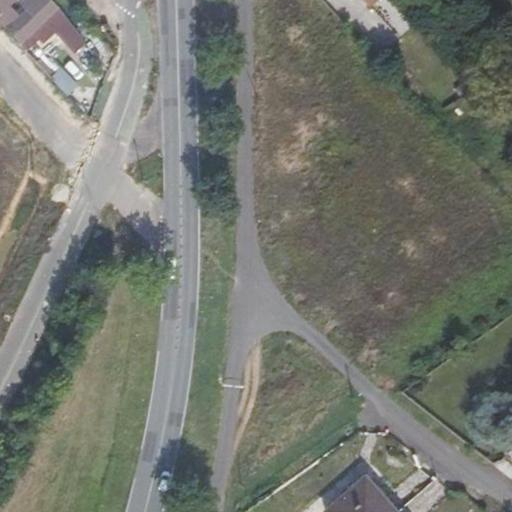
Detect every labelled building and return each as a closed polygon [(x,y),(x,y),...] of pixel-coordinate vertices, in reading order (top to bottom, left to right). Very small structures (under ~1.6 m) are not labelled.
[(0,0),(0,23),(5,29),(18,16),(9,8),(16,0),(0,0)] [(18,16),(5,29),(25,50),(37,40),(41,44),(53,32),(66,47),(72,25),(52,2),(50,0),(23,0),(22,1),(26,9),(18,16)] [(363,0),(375,11),(386,0),(363,0)] [(400,52),(402,51),(410,43),(407,41),(417,31),(391,3),(372,23),(400,52)] [(72,25),(66,47),(68,49),(81,36),(72,25)] [(84,40),(81,36),(68,49),(71,52),(84,40)] [(36,62),(51,78),(58,70),(44,55),(36,62)] [(393,511),(364,478),(325,511),(393,511)]
